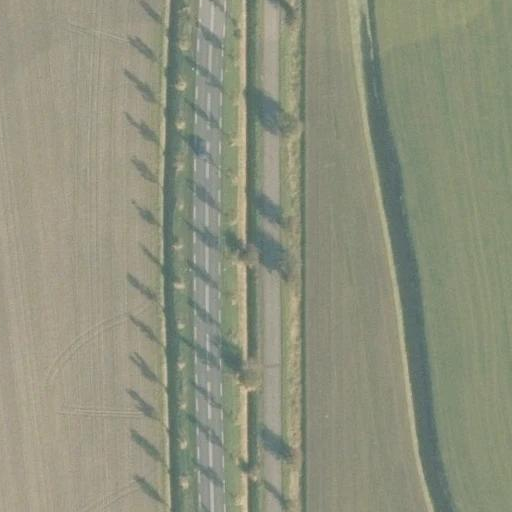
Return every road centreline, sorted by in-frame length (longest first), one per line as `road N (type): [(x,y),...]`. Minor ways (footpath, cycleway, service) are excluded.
road 1 (primary): [(212,511),(204,234),(213,0)]
road 2 (unclassified): [(279,511),(270,0)]
